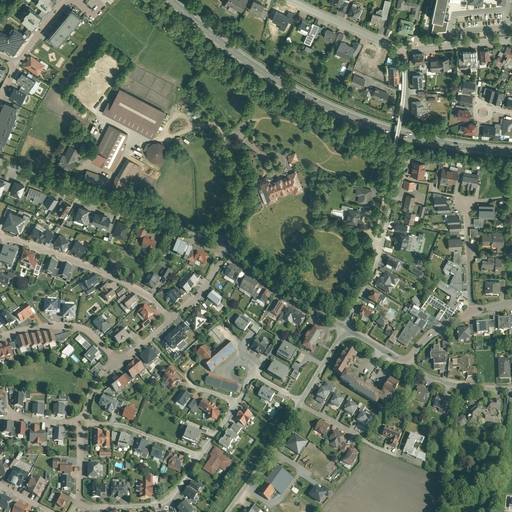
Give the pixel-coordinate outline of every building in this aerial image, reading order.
[(56,1),(54,0),(35,0),(34,2),(46,13),(56,1)] [(226,0),(225,3),(229,5),(227,8),(235,12),(238,8),(242,10),(246,0),(226,0)] [(261,4),(254,0),(250,8),(257,12),(258,11),(260,12),(258,16),(259,16),(262,10),(264,7),(261,5),(261,4)] [(405,0),(398,0),(397,8),(403,10),(404,5),(414,7),(412,17),(416,18),(417,12),(418,12),(420,4),(405,1),(405,0)] [(435,0),(431,18),(435,19),(442,20),(442,19),(446,0),(435,0)] [(344,2),(342,1),(340,6),(339,10),(345,12),(348,3),(344,2)] [(381,15),(373,13),(370,22),(375,23),(374,24),(376,24),(376,23),(380,24),(382,18),(386,19),(389,6),(384,5),(381,15)] [(362,10),(356,7),(355,8),(352,6),(348,14),(349,15),(349,16),(350,16),(350,17),(351,17),(351,16),(352,16),(356,18),(357,15),(359,15),(362,10)] [(43,17),(30,8),(21,20),(33,30),(43,17)] [(71,10),(47,40),(58,48),(82,19),(71,10)] [(268,12),(262,10),(259,16),(264,19),(268,12)] [(287,17),(281,14),(281,13),(277,11),(273,19),(277,21),(282,24),(280,28),(284,30),(288,21),(291,23),(295,15),(289,12),(287,17)] [(413,22),(401,19),(398,33),(407,35),(408,32),(412,33),(414,24),(413,24),(413,22)] [(442,21),(435,19),(435,20),(434,20),(431,32),(432,32),(446,31),(448,20),(442,19),(442,20),(442,21)] [(307,22),(302,20),(299,28),(303,30),(308,32),(312,25),(306,23),(307,22)] [(314,25),(312,24),(312,25),(308,32),(304,42),(310,45),(316,33),(319,26),(314,24),(314,25)] [(0,34),(0,49),(4,51),(5,49),(14,55),(26,38),(15,30),(10,38),(0,34)] [(332,32),(327,30),(325,35),(328,36),(327,38),(333,40),(336,33),(333,32),(332,32)] [(347,44),(341,41),(337,51),(341,53),(341,54),(349,57),(350,54),(354,56),(360,48),(361,45),(356,42),(355,44),(353,47),(347,45),(347,44)] [(375,51),(366,47),(362,55),(371,59),(375,51)] [(489,50),(481,50),(482,60),(487,59),(489,59),(489,50)] [(423,53),(413,54),(414,58),(412,58),(413,62),(414,62),(414,63),(416,62),(416,64),(417,65),(420,65),(421,63),(421,62),(422,62),(424,62),(424,61),(424,57),(425,57),(424,54),(423,54),(423,53)] [(31,56),(24,66),(38,76),(43,67),(45,65),(40,62),(31,56)] [(448,58),(439,59),(440,69),(441,69),(441,70),(446,70),(446,69),(449,68),(449,64),(448,59),(448,58)] [(438,59),(428,60),(428,61),(428,68),(428,71),(439,69),(440,69),(439,59),(438,59)] [(42,60),(40,62),(45,65),(43,67),(47,69),(49,65),(42,60)] [(32,78),(20,71),(16,80),(26,86),(31,89),(36,80),(32,78)] [(365,79),(354,75),(350,83),(361,88),(365,79)] [(418,76),(417,76),(413,76),(414,83),(414,87),(418,86),(418,84),(422,84),(422,76),(418,76)] [(475,83),(464,81),(463,88),(469,89),(473,90),(475,83)] [(15,88),(10,98),(22,104),(27,94),(19,91),(15,88)] [(388,94),(375,88),(372,96),(385,101),(388,94)] [(495,90),(488,88),(486,94),(485,99),(492,101),(495,91),(495,90)] [(165,112),(120,89),(112,105),(108,103),(103,113),(152,138),(165,112)] [(495,91),(492,101),(499,103),(500,99),(502,93),(495,91)] [(470,96),(461,95),(460,102),(471,104),(472,97),(470,96)] [(421,101),(412,102),(412,113),(425,112),(425,109),(421,109),(421,101)] [(4,102),(0,112),(0,149),(0,150),(3,144),(5,145),(17,114),(15,113),(17,108),(4,102)] [(464,109),(459,108),(459,110),(457,117),(465,118),(468,117),(470,111),(464,109)] [(511,126),(511,120),(504,119),(502,133),(510,134),(511,134),(511,128),(511,126)] [(476,124),(469,123),(469,126),(464,126),(464,132),(474,133),(475,133),(476,127),(476,124)] [(110,125),(92,161),(113,171),(126,144),(123,143),(128,134),(110,125)] [(495,127),(484,126),(483,135),(494,136),(494,132),(495,127)] [(159,143),(154,143),(150,146),(146,144),(144,149),(147,151),(148,156),(151,160),(155,162),(160,161),(164,159),(166,154),(166,149),(163,145),(159,143)] [(64,156),(62,160),(61,159),(58,164),(71,170),(75,162),(74,161),(77,154),(76,154),(76,153),(78,153),(79,150),(71,146),(65,157),(63,155),(62,156),(64,156)] [(295,152),(288,155),(291,163),(298,160),(295,152)] [(139,166),(126,159),(116,175),(111,189),(114,191),(125,195),(131,181),(139,166)] [(420,163),(414,162),(413,169),(424,170),(425,164),(425,163),(420,163)] [(424,170),(413,169),(411,175),(417,176),(423,177),(424,170)] [(443,169),(442,169),(442,171),(440,180),(448,181),(450,170),(443,169)] [(457,171),(450,170),(448,181),(455,183),(457,173),(457,171)] [(108,179),(87,171),(83,183),(104,190),(108,179)] [(296,173),(289,175),(293,186),(296,185),(297,187),(296,187),(297,188),(299,192),(302,190),(296,173)] [(465,173),(464,173),(463,174),(462,184),(466,185),(467,187),(469,185),(471,174),(465,173)] [(477,175),(471,174),(469,185),(470,187),(473,186),(476,186),(478,178),(478,175),(477,175)] [(288,178),(272,184),(270,185),(269,182),(262,185),(267,199),(268,199),(269,202),(275,200),(274,197),(275,197),(275,196),(275,195),(276,195),(281,193),(281,194),(282,194),(283,194),(283,195),(284,195),(285,195),(285,194),(286,194),(286,193),(286,192),(287,192),(287,191),(292,189),(291,186),(293,186),(290,178),(288,179),(288,178)] [(11,183),(5,181),(2,189),(8,191),(11,183)] [(414,182),(404,181),(403,188),(413,190),(414,182)] [(24,186),(15,182),(11,193),(20,196),(24,186)] [(361,188),(357,187),(356,194),(359,195),(358,202),(369,204),(372,190),(361,188)] [(30,188),(26,198),(30,199),(31,196),(34,198),(33,202),(38,204),(39,201),(42,193),(30,188)] [(42,203),(47,195),(42,193),(39,201),(42,203)] [(415,197),(407,195),(404,206),(403,209),(404,210),(407,211),(404,221),(413,223),(415,213),(411,212),(415,197)] [(58,200),(50,196),(45,204),(52,209),(58,200)] [(64,202),(57,213),(64,217),(66,214),(69,210),(71,206),(64,202)] [(494,206),(479,206),(479,214),(480,214),(480,217),(483,217),(483,214),(494,215),(494,206)] [(85,222),(87,215),(89,210),(80,207),(75,219),(85,222)] [(350,210),(349,210),(346,222),(356,224),(359,211),(350,210)] [(10,212),(8,217),(4,226),(11,229),(17,215),(10,212)] [(99,215),(95,214),(94,218),(92,223),(96,224),(95,226),(98,227),(103,215),(99,213),(99,215)] [(23,217),(17,215),(11,229),(19,232),(22,223),(24,218),(23,217)] [(107,216),(103,215),(98,227),(102,228),(103,226),(107,228),(109,222),(110,219),(106,218),(107,216)] [(128,226),(119,222),(117,228),(116,229),(116,230),(116,231),(115,234),(119,235),(118,237),(124,239),(128,226)] [(406,226),(397,224),(395,230),(404,232),(406,226)] [(46,233),(35,226),(34,228),(32,227),(31,228),(29,230),(30,232),(31,233),(30,235),(34,238),(37,240),(41,242),(43,238),(46,233)] [(147,231),(140,228),(137,237),(144,240),(147,231)] [(54,234),(48,230),(46,233),(43,238),(49,242),(54,234)] [(503,232),(493,232),(493,233),(489,233),(488,237),(482,237),(482,244),(492,244),(491,244),(493,244),(493,242),(497,242),(497,251),(503,251),(504,237),(503,237),(503,232)] [(408,235),(398,233),(395,247),(400,249),(401,247),(405,248),(408,235)] [(62,236),(60,235),(54,244),(57,245),(56,246),(60,249),(61,248),(63,250),(65,246),(69,241),(67,239),(66,238),(63,236),(62,236)] [(149,239),(146,238),(142,246),(148,248),(147,252),(152,254),(153,250),(154,251),(157,242),(154,241),(154,240),(150,239),(149,239)] [(458,238),(450,239),(450,246),(452,246),(452,250),(455,250),(455,256),(461,255),(462,255),(461,250),(462,250),(461,240),(458,240),(458,238)] [(78,241),(77,242),(76,241),(71,250),(74,252),(73,252),(76,254),(79,255),(83,250),(85,247),(81,244),(80,243),(78,241)] [(187,245),(178,241),(176,246),(175,245),(174,248),(175,248),(175,250),(178,251),(177,254),(182,256),(184,252),(187,253),(189,247),(187,246),(187,245)] [(18,252),(5,247),(0,260),(0,262),(12,267),(18,252)] [(197,254),(191,252),(190,256),(189,256),(188,260),(194,263),(195,260),(197,254)] [(204,254),(198,252),(197,254),(195,260),(205,264),(209,256),(207,256),(207,255),(205,254),(204,254)] [(35,256),(25,253),(21,263),(31,266),(33,260),(35,256)] [(455,256),(453,256),(453,261),(461,265),(462,266),(461,255),(455,256)] [(498,257),(496,257),(490,257),(490,261),(483,261),(482,265),(481,265),(481,271),(485,271),(485,269),(486,269),(486,268),(485,268),(485,266),(489,266),(489,267),(490,267),(490,266),(495,266),(495,273),(500,273),(501,269),(501,259),(498,259),(498,257)] [(400,263),(391,259),(387,265),(396,270),(400,263)] [(453,261),(449,259),(444,268),(451,272),(450,273),(451,274),(452,271),(456,273),(455,275),(457,276),(452,284),(456,286),(461,286),(462,286),(462,273),(462,270),(461,265),(453,261)] [(56,263),(47,260),(45,267),(44,271),(52,274),(54,270),(56,263)] [(72,267),(63,264),(58,276),(68,279),(69,274),(72,267)] [(227,271),(225,275),(226,276),(230,278),(230,279),(236,269),(231,265),(227,271)] [(236,269),(230,279),(231,279),(235,281),(236,282),(238,278),(242,272),(236,269)] [(413,269),(411,273),(422,277),(424,273),(413,269)] [(171,273),(166,270),(162,278),(159,279),(162,278),(167,281),(171,273)] [(383,278),(384,279),(383,281),(380,279),(376,285),(389,293),(392,288),(389,286),(391,283),(395,285),(398,280),(391,275),(387,273),(383,278)] [(8,277),(0,274),(0,282),(1,283),(2,283),(8,285),(10,279),(10,278),(8,277)] [(93,274),(83,281),(89,289),(89,290),(93,287),(99,283),(93,274)] [(150,274),(147,280),(146,280),(144,284),(154,289),(156,285),(159,279),(150,274)] [(192,277),(190,275),(185,281),(193,288),(194,286),(198,282),(197,281),(192,277)] [(252,281),(246,278),(243,282),(243,283),(241,288),(246,291),(245,293),(252,281)] [(193,288),(185,281),(179,286),(182,289),(187,293),(191,289),(193,288)] [(252,281),(245,293),(246,291),(251,294),(252,295),(255,290),(258,285),(252,281)] [(449,287),(441,281),(437,287),(452,297),(450,305),(456,309),(459,304),(457,303),(462,295),(460,294),(449,287)] [(499,282),(486,281),(486,295),(499,296),(499,285),(499,282)] [(461,286),(456,286),(452,284),(451,283),(449,287),(460,294),(461,292),(461,286)] [(105,284),(99,289),(102,292),(106,289),(108,287),(105,284)] [(89,289),(86,291),(88,295),(96,291),(93,287),(89,290),(89,289)] [(111,289),(108,291),(106,289),(103,292),(105,294),(103,296),(108,302),(116,295),(111,289)] [(122,289),(116,293),(119,297),(125,292),(122,289)] [(180,291),(177,289),(174,291),(180,298),(183,295),(180,291)] [(269,294),(263,290),(260,295),(257,299),(258,300),(258,299),(264,302),(264,303),(269,294)] [(180,298),(174,291),(168,297),(174,304),(181,299),(180,298)] [(219,296),(214,292),(214,293),(213,292),(211,295),(210,295),(207,299),(213,303),(217,307),(221,303),(220,302),(222,299),(218,297),(219,296)] [(380,296),(373,292),(368,300),(379,306),(381,302),(378,300),(380,296)] [(132,294),(126,299),(125,298),(122,301),(123,302),(123,303),(128,309),(129,309),(136,303),(138,301),(132,294)] [(123,295),(116,301),(119,304),(122,301),(125,298),(126,298),(123,295)] [(455,311),(431,295),(427,301),(442,311),(436,320),(439,321),(445,312),(452,316),(455,311)] [(416,296),(412,300),(416,306),(420,302),(416,296)] [(278,302),(276,301),(272,307),(269,312),(277,316),(284,305),(281,304),(281,303),(279,302),(278,302)] [(57,302),(46,302),(46,313),(57,313),(57,310),(57,302)] [(128,309),(123,303),(120,306),(125,312),(128,309)] [(30,310),(26,305),(20,309),(27,318),(33,314),(30,310)] [(206,312),(200,305),(195,310),(197,312),(201,316),(206,312)] [(146,306),(143,308),(142,308),(141,310),(141,311),(140,311),(143,314),(141,315),(146,320),(147,319),(153,313),(146,306)] [(11,308),(9,310),(10,311),(12,315),(15,313),(20,309),(19,307),(13,311),(11,308)] [(64,307),(64,314),(64,317),(74,318),(75,308),(64,307)] [(374,312),(365,307),(360,314),(361,315),(360,316),(363,317),(363,316),(370,320),(374,312)] [(305,317),(290,308),(287,314),(284,319),(285,320),(285,321),(286,322),(287,322),(288,322),(290,319),(292,321),(300,325),(305,317)] [(27,318),(20,309),(15,313),(17,316),(21,322),(22,322),(27,318)] [(436,320),(421,310),(419,313),(413,309),(410,314),(418,319),(419,319),(421,320),(417,327),(420,329),(422,330),(429,319),(434,322),(436,320)] [(12,315),(10,311),(7,313),(14,323),(16,320),(15,318),(12,315)] [(197,312),(188,320),(196,329),(200,326),(201,326),(203,324),(203,323),(203,322),(202,321),(204,319),(201,316),(197,312)] [(283,312),(279,320),(282,322),(284,319),(287,314),(283,312)] [(14,323),(7,313),(2,317),(3,318),(1,320),(4,324),(6,327),(9,324),(10,325),(14,323)] [(241,316),(235,325),(244,332),(250,325),(251,324),(247,321),(241,316)] [(388,321),(381,316),(379,318),(378,317),(377,319),(378,320),(376,324),(381,327),(381,328),(383,329),(384,328),(385,327),(384,326),(388,321)] [(107,324),(101,317),(94,323),(98,328),(100,330),(101,329),(107,324)] [(146,320),(141,324),(144,328),(151,322),(147,319),(146,320)] [(249,319),(247,321),(251,324),(250,325),(253,327),(250,330),(256,334),(260,328),(249,319)] [(488,322),(476,323),(477,330),(477,334),(489,333),(489,329),(494,329),(494,320),(488,321),(488,322)] [(509,320),(505,320),(502,320),(499,320),(499,328),(499,329),(503,328),(503,330),(509,330),(509,326),(509,320)] [(128,326),(122,321),(117,325),(120,329),(121,328),(123,331),(128,326)] [(410,322),(398,341),(406,347),(414,335),(415,336),(420,329),(417,327),(410,322)] [(189,329),(184,323),(180,327),(181,328),(184,332),(185,333),(189,329)] [(107,324),(101,329),(104,333),(110,328),(107,324)] [(310,331),(304,341),(305,341),(302,346),(312,352),(324,332),(314,326),(311,332),(310,331)] [(123,331),(121,328),(120,329),(115,333),(116,334),(113,336),(119,343),(127,336),(123,331)] [(175,332),(169,337),(165,340),(166,341),(165,342),(169,346),(170,345),(172,347),(175,345),(177,346),(184,340),(182,338),(185,336),(183,333),(184,332),(181,328),(180,329),(179,328),(175,331),(175,332)] [(226,340),(216,328),(208,335),(219,347),(226,340)] [(469,329),(457,330),(458,334),(457,334),(457,335),(458,336),(458,340),(465,339),(466,341),(470,340),(470,336),(469,329)] [(394,332),(388,341),(394,344),(397,339),(395,338),(397,334),(394,332)] [(52,333),(47,334),(50,345),(55,343),(56,343),(54,337),(52,333)] [(41,336),(40,334),(35,336),(38,347),(43,345),(41,336)] [(47,334),(41,336),(43,345),(44,346),(50,345),(47,334)] [(29,336),(23,338),(26,348),(31,347),(29,338),(29,336)] [(29,338),(31,347),(32,348),(38,347),(35,336),(29,338)] [(23,338),(17,340),(18,345),(20,350),(26,348),(23,338)] [(219,347),(211,353),(205,346),(196,354),(211,372),(236,351),(226,340),(219,347)] [(257,340),(252,348),(255,350),(255,351),(258,353),(259,352),(262,355),(263,353),(267,347),(264,345),(265,343),(262,341),(261,342),(257,340)] [(93,348),(86,341),(82,346),(89,353),(84,357),(91,364),(96,359),(98,362),(102,357),(100,355),(101,354),(94,348),(93,348)] [(290,364),(298,351),(284,343),(276,356),(290,364)] [(9,344),(6,345),(6,344),(0,345),(0,358),(0,360),(1,360),(0,359),(3,359),(10,357),(12,356),(10,350),(9,344)] [(439,347),(434,347),(434,351),(431,351),(431,349),(431,354),(430,354),(431,360),(446,359),(445,353),(440,353),(439,345),(439,347)] [(74,350),(69,346),(62,353),(62,354),(68,357),(74,350)] [(274,349),(268,346),(267,347),(263,353),(268,357),(274,349)] [(160,354),(154,347),(150,350),(156,357),(160,354)] [(150,349),(140,357),(148,366),(149,365),(150,366),(157,361),(156,359),(157,358),(156,357),(150,350),(150,349)] [(347,349),(334,370),(344,377),(346,373),(347,374),(348,371),(347,370),(353,361),(354,362),(356,359),(354,359),(357,355),(347,349)] [(462,359),(452,360),(453,368),(459,367),(459,370),(460,370),(460,369),(463,368),(463,373),(468,372),(468,377),(477,376),(477,367),(471,368),(469,368),(468,357),(462,358),(462,359)] [(446,359),(431,360),(433,360),(434,370),(439,370),(439,365),(443,365),(446,365),(446,359)] [(509,364),(509,360),(508,360),(499,360),(499,369),(502,369),(502,371),(501,371),(501,378),(509,378),(509,364)] [(139,364),(137,361),(133,364),(132,364),(131,365),(138,374),(143,369),(139,364)] [(100,362),(95,367),(99,371),(104,366),(100,362)] [(272,365),(267,373),(283,383),(288,375),(287,374),(289,371),(275,363),(273,366),(272,365)] [(138,374),(131,365),(129,366),(130,367),(126,370),(128,373),(132,377),(133,378),(138,374)] [(99,371),(95,367),(91,371),(95,376),(99,371)] [(172,367),(166,371),(168,374),(163,379),(163,380),(164,382),(165,382),(168,385),(168,386),(171,390),(175,386),(173,385),(177,381),(173,377),(173,375),(177,372),(172,367)] [(294,371),(290,378),(296,381),(299,374),(294,371)] [(347,374),(346,373),(344,377),(341,380),(351,386),(350,388),(363,396),(368,389),(366,388),(367,387),(369,383),(366,382),(364,385),(352,378),(352,377),(347,374)] [(122,377),(120,374),(114,379),(122,388),(127,383),(128,383),(122,377)] [(126,375),(126,374),(122,377),(128,383),(127,383),(128,384),(131,381),(130,379),(126,375)] [(237,383),(208,374),(206,383),(234,392),(237,383)] [(399,383),(391,378),(387,385),(387,384),(386,387),(383,392),(383,393),(383,392),(390,397),(395,390),(395,391),(395,390),(399,383)] [(114,379),(108,384),(111,387),(109,388),(114,395),(117,393),(116,392),(122,388),(114,379)] [(336,388),(326,382),(323,388),(333,394),(336,388)] [(427,389),(418,386),(416,390),(415,391),(414,393),(415,395),(413,398),(427,403),(429,396),(425,395),(427,389)] [(381,396),(367,387),(366,388),(368,389),(363,396),(376,404),(379,400),(386,404),(390,397),(383,392),(383,393),(381,396)] [(109,388),(104,393),(112,397),(114,395),(109,388)] [(275,395),(263,388),(258,396),(262,398),(261,400),(265,402),(266,400),(269,402),(271,399),(272,399),(274,395),(275,395)] [(330,393),(322,388),(317,396),(318,397),(325,401),(330,393)] [(190,397),(182,391),(175,401),(181,405),(183,407),(185,404),(187,405),(191,400),(189,398),(190,397)] [(22,395),(16,395),(15,406),(22,407),(22,402),(23,395),(22,395)] [(284,400),(277,396),(274,395),(272,399),(274,401),(281,405),(284,400)] [(343,400),(336,396),(335,395),(335,396),(331,403),(339,408),(343,400)] [(448,399),(439,396),(437,395),(436,397),(437,398),(434,406),(439,408),(438,411),(444,412),(445,410),(446,407),(447,404),(448,400),(448,399)] [(117,403),(104,397),(101,403),(107,406),(105,411),(112,414),(116,407),(118,403),(117,403)] [(196,402),(191,399),(191,400),(187,405),(186,406),(191,410),(191,409),(192,410),(196,403),(196,402)] [(208,402),(204,400),(199,407),(208,413),(208,419),(216,420),(216,417),(218,417),(218,410),(217,410),(217,409),(214,407),(214,406),(212,405),(211,405),(208,403),(208,402)] [(492,402),(487,402),(487,409),(487,410),(493,410),(493,407),(496,407),(494,427),(495,427),(497,428),(499,428),(500,427),(500,423),(501,423),(501,416),(500,412),(500,400),(493,400),(492,400),(492,402)] [(131,404),(125,402),(124,403),(121,409),(126,411),(128,408),(129,408),(131,404)] [(357,408),(349,404),(350,403),(349,403),(349,404),(345,411),(353,416),(357,408)] [(43,405),(37,405),(37,406),(34,406),(33,414),(37,414),(37,415),(42,416),(42,414),(43,405)] [(58,406),(55,406),(54,414),(58,414),(58,415),(63,416),(63,415),(64,406),(64,405),(58,405),(58,406)] [(477,405),(468,413),(468,417),(468,418),(468,423),(468,424),(476,424),(476,417),(482,411),(483,411),(480,408),(477,405)] [(493,410),(487,410),(487,409),(485,409),(484,410),(482,407),(480,408),(483,411),(482,411),(484,413),(484,415),(485,416),(487,416),(487,421),(484,424),(486,427),(487,428),(493,428),(494,427),(496,407),(493,407),(493,410)] [(129,408),(128,408),(126,411),(123,416),(127,418),(128,419),(130,420),(132,420),(133,421),(135,415),(136,412),(129,408)] [(252,416),(243,410),(235,420),(238,422),(244,427),(252,416)] [(362,413),(362,414),(358,420),(357,421),(358,421),(365,425),(366,425),(369,418),(370,417),(369,417),(362,413)] [(464,417),(461,417),(459,419),(458,423),(459,423),(461,425),(464,425),(467,423),(468,423),(468,418),(465,418),(464,417)] [(323,423),(320,422),(315,430),(324,435),(325,435),(328,430),(329,427),(326,425),(325,424),(324,423),(323,423)] [(12,423),(4,423),(3,433),(11,433),(12,428),(12,423)] [(25,425),(18,424),(17,436),(24,436),(25,436),(25,429),(25,425)] [(241,429),(234,424),(230,429),(238,435),(241,429)] [(39,427),(32,427),(31,431),(30,442),(35,442),(34,444),(41,445),(42,442),(44,442),(44,433),(45,432),(39,432),(39,427)] [(402,434),(386,427),(383,436),(398,442),(402,434)] [(64,430),(58,429),(57,431),(55,430),(54,437),(54,441),(59,441),(63,442),(63,438),(65,438),(65,434),(64,434),(64,430)] [(187,432),(184,441),(197,446),(201,435),(189,430),(188,430),(187,432)] [(328,430),(325,435),(324,435),(323,438),(327,440),(331,432),(328,430)] [(102,433),(99,433),(99,431),(95,431),(94,447),(101,447),(102,445),(104,445),(104,448),(109,448),(109,434),(108,434),(109,434),(109,436),(102,436),(102,433)] [(239,438),(228,431),(225,434),(226,435),(223,440),(222,440),(219,444),(228,450),(231,446),(230,446),(234,440),(236,442),(239,438)] [(337,433),(335,432),(330,440),(333,442),(332,445),(332,446),(335,448),(337,448),(341,440),(343,436),(340,435),(340,434),(337,433)] [(127,436),(122,434),(121,435),(118,434),(115,442),(115,443),(119,444),(118,445),(124,447),(125,446),(129,447),(129,446),(131,440),(131,438),(127,436)] [(307,442),(294,434),(285,447),(298,455),(299,455),(303,448),(307,442)] [(424,439),(411,434),(404,452),(413,456),(415,450),(412,449),(415,442),(422,444),(424,439)] [(398,442),(392,439),(389,445),(396,448),(398,442)] [(146,443),(138,440),(134,450),(136,452),(138,453),(140,454),(141,455),(142,455),(144,449),(146,443)] [(345,442),(341,440),(337,448),(341,450),(345,443),(345,442)] [(350,446),(345,443),(341,450),(340,451),(346,454),(348,450),(350,446)] [(164,450),(155,446),(151,455),(160,459),(161,459),(162,456),(164,450)] [(150,451),(144,449),(142,455),(141,455),(140,457),(146,459),(150,451)] [(216,449),(211,455),(213,457),(218,460),(221,456),(222,454),(216,449)] [(357,455),(350,451),(350,452),(348,455),(345,460),(344,462),(346,463),(351,466),(353,462),(354,463),(354,462),(356,460),(356,459),(355,459),(357,455)] [(174,454),(168,452),(165,457),(164,460),(170,462),(173,455),(174,454)] [(427,455),(419,452),(416,458),(426,462),(427,455)] [(173,455),(170,462),(169,464),(175,466),(174,467),(180,469),(184,460),(183,459),(183,458),(181,457),(181,458),(173,455)] [(213,457),(205,469),(213,475),(219,467),(224,471),(230,462),(221,456),(218,460),(213,457)] [(17,463),(12,459),(8,466),(10,468),(12,470),(17,463)] [(0,461),(0,474),(4,477),(10,468),(8,466),(6,465),(6,464),(5,463),(3,464),(0,461)] [(58,461),(54,461),(53,468),(61,468),(61,471),(65,472),(71,472),(72,465),(66,465),(66,461),(58,461)] [(99,466),(89,466),(89,478),(99,478),(99,466)] [(14,476),(13,475),(11,478),(9,477),(7,480),(9,481),(9,482),(20,487),(23,481),(23,480),(22,480),(26,473),(26,472),(17,468),(14,476)] [(277,468),(258,493),(268,501),(275,491),(282,496),(294,480),(277,468)] [(156,477),(146,476),(146,484),(146,485),(150,485),(150,483),(152,482),(152,480),(158,481),(158,478),(156,477)] [(35,480),(31,479),(27,488),(30,490),(29,492),(40,497),(41,494),(40,494),(45,486),(44,485),(45,483),(36,478),(35,480)] [(71,478),(62,478),(62,489),(64,489),(64,490),(69,490),(69,489),(71,489),(71,478)] [(197,485),(193,482),(189,487),(188,487),(198,494),(198,493),(197,493),(201,488),(197,485)] [(146,485),(146,484),(141,483),(141,492),(140,498),(146,498),(147,497),(151,497),(151,494),(153,494),(153,489),(151,488),(151,485),(150,485),(146,485)] [(324,486),(322,490),(312,484),(306,495),(321,503),(326,495),(329,497),(332,492),(324,486)] [(112,485),(111,497),(116,497),(116,498),(121,499),(121,497),(127,497),(127,485),(112,485)] [(198,494),(188,487),(184,493),(191,498),(193,500),(194,500),(198,494)] [(62,492),(54,488),(51,493),(56,495),(57,495),(60,496),(62,492)] [(60,496),(57,495),(56,495),(53,503),(62,508),(63,506),(65,503),(64,502),(66,499),(60,496)] [(2,496),(0,500),(0,504),(3,506),(2,507),(6,509),(7,509),(9,505),(11,500),(8,499),(6,498),(6,497),(2,496)] [(186,503),(183,505),(182,504),(179,506),(181,507),(177,510),(178,511),(196,511),(197,511),(193,508),(190,505),(189,505),(186,503)]
